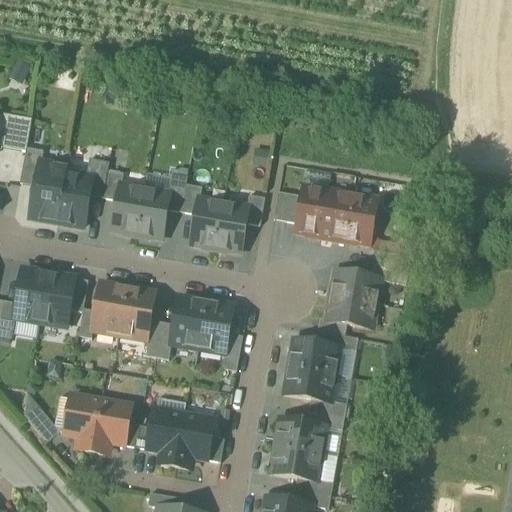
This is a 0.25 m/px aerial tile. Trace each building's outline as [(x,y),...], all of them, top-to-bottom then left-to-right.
[(17,62),(8,79),(22,87),(31,69),(17,62)] [(0,136),(0,149),(25,154),(26,151),(31,122),(2,116),(0,129),(1,129),(0,136)] [(43,154),(26,151),(25,154),(20,186),(35,189),(39,165),(41,166),(43,154)] [(255,151),(252,168),(266,170),(268,153),(255,151)] [(89,199),(102,201),(107,173),(109,165),(89,162),(85,180),(92,182),(89,199)] [(46,222),(58,224),(66,177),(67,170),(41,166),(39,165),(35,189),(30,221),(46,224),(46,222)] [(123,176),(107,173),(102,201),(117,204),(120,188),(121,188),(123,176)] [(85,180),(66,177),(58,224),(69,226),(71,228),(83,230),(89,199),(92,182),(85,180)] [(166,213),(181,215),(186,187),(187,180),(171,177),(168,196),(169,197),(166,213)] [(202,190),(186,187),(181,215),(196,217),(199,202),(200,202),(202,190)] [(124,237),(136,240),(145,192),(121,188),(120,188),(117,204),(112,233),(124,235),(124,237)] [(307,240),(320,242),(328,195),(303,190),(302,200),(297,227),(296,236),(308,238),(307,240)] [(168,196),(145,192),(136,240),(149,242),(149,240),(161,242),(166,213),(169,197),(168,196)] [(302,200),(290,197),(278,195),(273,223),(285,225),(297,227),(302,200)] [(353,199),(328,195),(320,242),(321,242),(321,240),(332,242),(331,244),(344,246),(353,199)] [(245,226),(260,229),(265,201),(249,198),(247,210),(248,210),(245,226)] [(357,246),(369,248),(377,203),(353,199),(344,246),(357,248),(357,246)] [(203,251),(215,253),(223,206),(200,202),(199,202),(196,217),(191,247),(203,249),(203,251)] [(247,210),(223,206),(215,253),(227,256),(228,254),(240,256),(245,226),(248,210),(247,210)] [(376,254),(373,269),(371,281),(381,283),(381,284),(406,289),(408,276),(411,261),(376,254)] [(15,321),(40,325),(48,279),(37,277),(35,275),(22,273),(17,306),(14,321),(15,321)] [(331,287),(329,299),(376,307),(381,284),(381,283),(371,281),(335,275),(333,287),(331,287)] [(60,281),(48,279),(40,325),(66,330),(69,313),(75,282),(62,279),(60,281)] [(69,313),(83,316),(83,312),(88,284),(75,282),(69,313)] [(93,334),(119,338),(127,293),(115,291),(116,289),(100,286),(95,314),(92,334),(93,334)] [(139,295),(127,293),(119,338),(146,343),(147,343),(150,324),(155,296),(139,293),(139,295)] [(372,332),(376,307),(329,299),(327,312),(329,312),(327,323),(327,324),(347,328),(372,332)] [(172,348),(198,352),(206,307),(194,305),(194,303),(179,300),(174,328),(170,347),(172,348)] [(17,306),(3,304),(0,320),(0,339),(12,342),(15,321),(14,321),(17,306)] [(218,309),(206,307),(198,352),(224,357),(226,357),(229,337),(234,310),(218,307),(218,309)] [(95,314),(83,312),(83,316),(78,339),(91,342),(93,334),(92,334),(95,314)] [(317,335),(323,336),(345,339),(347,328),(327,324),(327,323),(320,322),(317,335)] [(143,359),(156,361),(162,326),(150,324),(147,343),(146,343),(143,359)] [(174,328),(162,326),(156,361),(169,363),(172,348),(170,347),(174,328)] [(358,342),(345,339),(323,336),(321,347),(341,351),(340,352),(356,355),(358,342)] [(222,372),(237,375),(243,339),(229,337),(226,357),(224,357),(222,372)] [(293,343),(288,370),(336,379),(340,352),(341,351),(321,347),(293,343)] [(340,352),(336,379),(351,381),(356,355),(340,352)] [(331,405),(336,379),(288,370),(283,398),(311,403),(331,406),(331,405)] [(347,408),(351,381),(336,379),(331,405),(347,408)] [(79,453),(92,456),(101,404),(72,399),(71,403),(66,431),(65,439),(81,441),(79,453)] [(66,431),(71,403),(59,401),(54,429),(66,431)] [(184,419),(186,407),(158,402),(156,414),(184,419)] [(24,419),(48,446),(60,435),(54,429),(41,412),(37,415),(27,403),(24,419)] [(311,403),(309,415),(345,421),(347,408),(331,405),(331,406),(311,403)] [(131,409),(101,404),(92,456),(106,458),(108,446),(124,449),(128,427),(131,409)] [(217,429),(227,430),(230,413),(220,412),(217,429)] [(162,468),(175,470),(184,419),(156,414),(155,414),(152,431),(148,453),(164,456),(162,468)] [(342,433),(345,421),(309,415),(307,426),(327,430),(327,431),(342,433)] [(214,424),(184,419),(175,470),(188,472),(190,461),(207,464),(211,441),(214,424)] [(279,421),(275,449),(322,457),(327,431),(327,430),(307,426),(279,421)] [(124,449),(136,451),(140,429),(128,427),(124,449)] [(152,431),(140,429),(136,451),(148,453),(152,431)] [(338,460),(342,433),(327,431),(322,457),(338,460)] [(207,464),(220,466),(225,443),(211,441),(207,464)] [(317,484),(322,457),(275,449),(270,477),(297,482),(317,485),(317,484)] [(333,487),(338,460),(322,457),(317,484),(333,487)] [(297,482),(295,493),(331,499),(333,487),(317,484),(317,485),(297,482)] [(326,511),(328,511),(331,499),(295,493),(293,505),(313,508),(313,510),(326,511)] [(160,510),(171,511),(179,511),(182,502),(150,496),(148,509),(160,511),(160,510)] [(312,511),(313,510),(313,508),(293,505),(266,500),(263,511),(312,511)]
